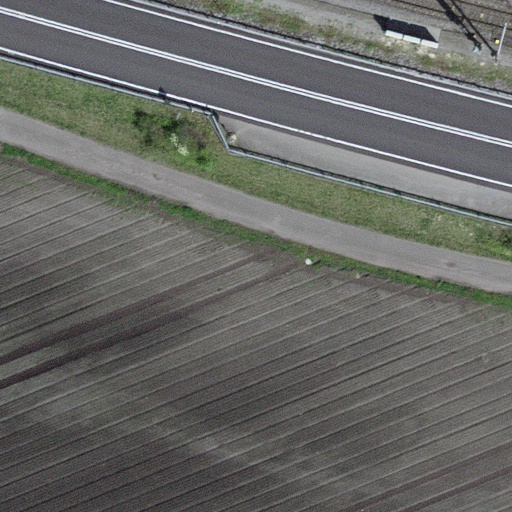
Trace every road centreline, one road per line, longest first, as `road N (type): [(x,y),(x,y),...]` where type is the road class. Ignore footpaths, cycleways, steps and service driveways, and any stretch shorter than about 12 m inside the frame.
road 1 (track): [(0,124),(243,209),(511,278)]
road 2 (trunk): [(511,144),(0,9)]
